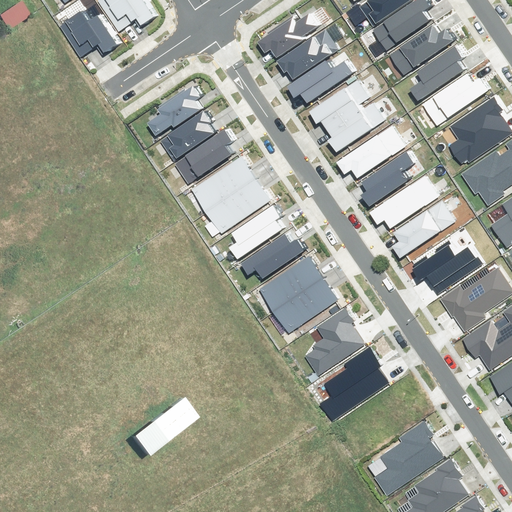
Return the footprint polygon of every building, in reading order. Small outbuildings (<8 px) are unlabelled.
[(104,0),(123,28),(142,15),(147,22),(161,13),(152,0),(104,0)] [(375,10),(381,20),(410,0),(374,0),(379,7),(375,10)] [(439,4),(436,0),(414,0),(377,25),(393,48),(434,20),(429,11),(439,4)] [(24,32),(19,25),(30,18),(20,1),(0,13),(0,17),(9,31),(3,35),(8,42),(24,32)] [(89,6),(71,18),(87,41),(94,37),(98,43),(104,39),(111,50),(125,42),(105,12),(97,18),(89,6)] [(309,6),(259,42),(267,52),(275,47),(281,55),(323,25),(309,6)] [(440,22),(394,54),(408,74),(460,37),(451,25),(445,29),(440,22)] [(319,33),(283,59),(291,70),(293,68),(299,76),(337,49),(330,40),(326,43),(319,33)] [(462,45),(424,69),(428,77),(419,83),(427,95),(471,68),(464,57),(468,54),(462,45)] [(334,58),(295,85),(301,94),(306,90),(313,101),(360,68),(352,56),(339,66),(334,58)] [(439,126),(494,89),(486,76),(479,81),(473,71),(424,104),(439,126)] [(168,111),(150,124),(156,133),(177,119),(181,125),(208,107),(200,96),(206,92),(198,80),(164,104),(168,111)] [(331,116),(336,124),(372,100),(359,80),(352,84),(351,83),(314,107),(323,121),(331,116)] [(457,143),(469,161),(511,132),(511,122),(503,109),(506,107),(497,94),(454,123),(464,138),(457,143)] [(385,119),(372,100),(336,124),(340,131),(333,136),(343,151),(381,126),(379,123),(385,119)] [(211,108),(174,132),(180,140),(176,143),(183,153),(219,128),(214,121),(218,118),(211,108)] [(390,123),(340,158),(347,169),(355,163),(361,172),(403,142),(390,123)] [(232,127),(179,162),(192,180),(236,151),(231,142),(238,137),(232,127)] [(410,150),(366,180),(371,187),(364,192),(371,202),(409,176),(402,166),(415,157),(410,150)] [(492,205),(511,192),(511,151),(473,176),(492,205)] [(247,152),(196,186),(211,208),(262,174),(247,152)] [(420,173),(370,209),(377,219),(385,214),(391,222),(433,192),(420,173)] [(262,174),(211,208),(226,230),(277,196),(262,174)] [(403,238),(399,241),(406,252),(458,219),(446,200),(398,230),(403,238)] [(280,202),(239,230),(244,237),(235,243),(243,254),(286,224),(282,218),(288,213),(280,202)] [(511,218),(500,227),(511,244),(511,218)] [(264,267),(269,274),(310,246),(302,234),(296,239),(291,232),(247,261),(255,273),(264,267)] [(454,232),(413,259),(422,273),(432,267),(442,282),(488,251),(477,234),(462,244),(454,232)] [(314,251),(263,285),(277,307),(328,273),(314,251)] [(511,277),(507,270),(467,295),(463,289),(450,298),(471,332),(490,320),(486,314),(511,296),(511,277)] [(328,273),(277,307),(292,329),(343,295),(328,273)] [(317,349),(304,359),(316,377),(367,340),(343,307),(321,324),(328,334),(314,345),(317,349)] [(511,312),(472,339),(491,366),(511,351),(511,312)] [(342,392),(320,405),(334,427),(407,381),(384,344),(353,364),(357,371),(336,383),(342,392)] [(511,366),(499,375),(511,394),(511,366)] [(182,398),(130,436),(143,454),(195,416),(182,398)] [(363,466),(382,494),(444,452),(418,414),(389,434),(396,444),(363,466)] [(414,501),(397,511),(436,511),(468,489),(457,474),(462,470),(451,456),(439,465),(442,470),(409,494),(414,501)] [(483,511),(481,509),(486,505),(476,491),(463,500),(466,505),(456,511),(483,511)]
